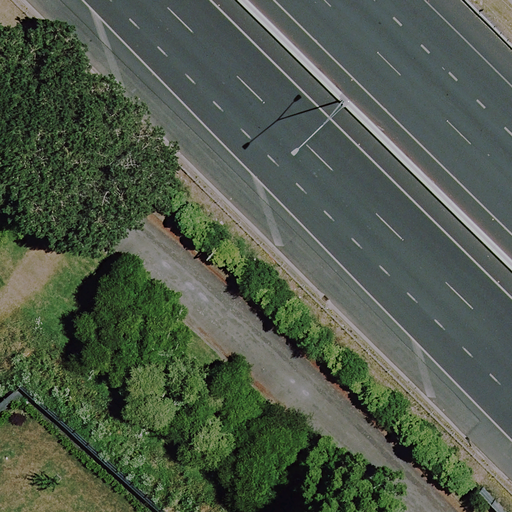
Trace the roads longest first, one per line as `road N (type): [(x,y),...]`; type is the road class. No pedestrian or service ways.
road 1 (motorway): [(324,0),(511,184)]
road 2 (motorway): [(345,183),(160,0)]
road 3 (motorway): [(511,382),(345,183)]
road 4 (motorway): [(511,348),(345,183)]
